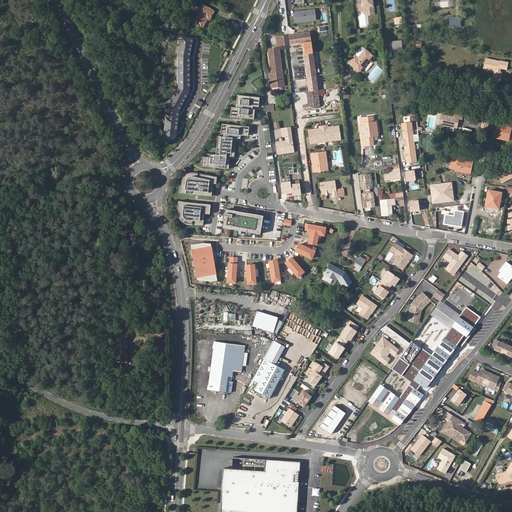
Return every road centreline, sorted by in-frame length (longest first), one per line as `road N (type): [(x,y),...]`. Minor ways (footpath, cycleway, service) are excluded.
road 1 (residential): [(435,234),(429,259),(295,443)]
road 2 (secondary): [(151,200),(181,293),(180,427)]
road 3 (tertiary): [(163,170),(194,138),(267,0)]
road 4 (residential): [(0,368),(101,415),(180,427)]
road 5 (secondary): [(56,0),(136,164)]
road 6 (residential): [(277,205),(435,234)]
road 7 (residential): [(472,354),(389,453)]
road 8 (tertiary): [(394,467),(511,507)]
